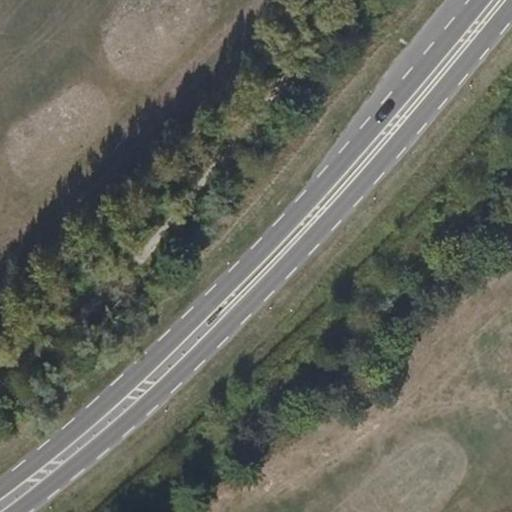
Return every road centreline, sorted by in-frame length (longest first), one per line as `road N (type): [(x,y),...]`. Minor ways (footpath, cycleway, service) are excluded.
road 1 (primary): [(16,511),(205,348),(379,164),(511,6)]
road 2 (primary): [(479,0),(284,226),(119,390),(0,490)]
road 3 (track): [(0,380),(68,326),(190,197),(342,0)]
